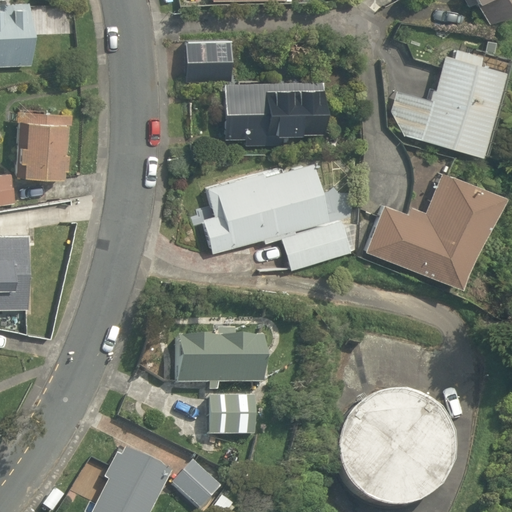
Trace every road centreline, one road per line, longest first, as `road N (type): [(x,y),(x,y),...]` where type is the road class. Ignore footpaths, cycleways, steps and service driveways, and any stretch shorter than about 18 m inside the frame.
road 1 (residential): [(0,505),(67,398),(128,210),(134,108),(127,29)]
road 2 (residential): [(127,29),(370,26),(387,192)]
